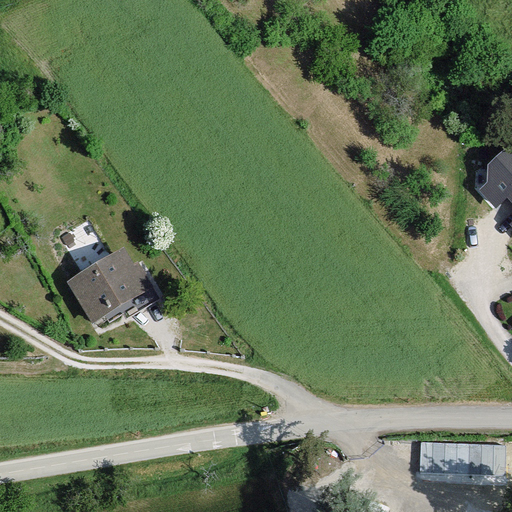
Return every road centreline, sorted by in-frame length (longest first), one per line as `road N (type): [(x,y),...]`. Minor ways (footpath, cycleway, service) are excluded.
road 1 (tertiary): [(511,417),(326,422),(0,473)]
road 2 (track): [(326,422),(258,376),(184,364),(91,364)]
